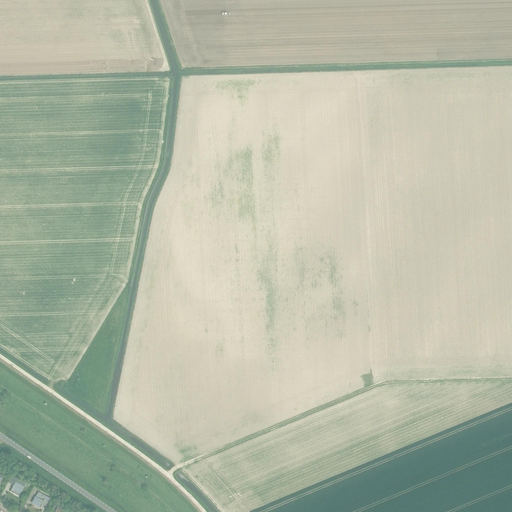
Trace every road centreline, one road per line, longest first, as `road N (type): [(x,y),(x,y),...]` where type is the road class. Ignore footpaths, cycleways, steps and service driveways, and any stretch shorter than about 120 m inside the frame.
road 1 (track): [(511,378),(374,384),(167,475)]
road 2 (unclassified): [(204,511),(167,475),(0,355)]
road 3 (tertiary): [(112,511),(0,435)]
